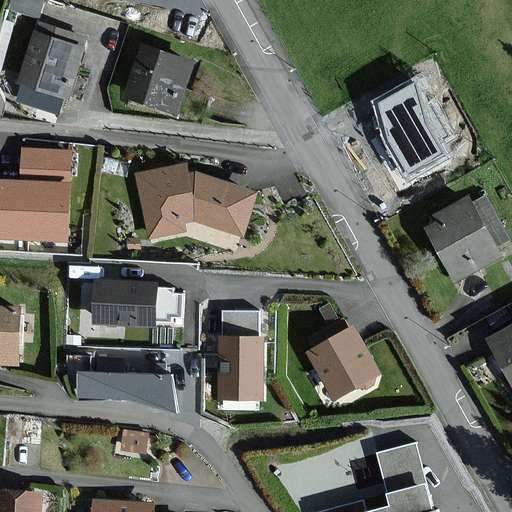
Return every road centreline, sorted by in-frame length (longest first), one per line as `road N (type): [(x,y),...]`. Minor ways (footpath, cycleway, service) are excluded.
road 1 (residential): [(321,160),(0,126)]
road 2 (residential): [(259,511),(211,448),(189,432),(0,404)]
road 3 (residential): [(115,270),(370,287),(384,281)]
road 4 (residential): [(384,281),(511,508)]
road 5 (residential): [(230,0),(321,160)]
road 6 (residential): [(321,160),(384,281)]
